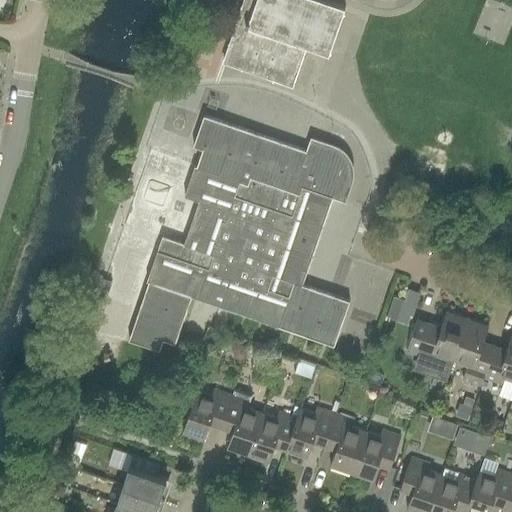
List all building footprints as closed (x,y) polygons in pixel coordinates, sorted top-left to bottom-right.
[(330,53),(346,6),(329,0),(245,0),(224,62),(294,86),(308,45),(330,53)] [(325,145),(321,156),(205,116),(194,146),(204,150),(198,166),(196,166),(185,196),(200,201),(185,244),(171,239),(166,253),(158,251),(148,281),(150,282),(130,340),(160,351),(164,340),(176,344),(193,297),(335,346),(351,301),(303,285),(333,198),(344,202),(351,183),(353,172),(350,162),(339,150),(334,148),(325,145)] [(107,300),(114,281),(107,279),(102,277),(96,296),(99,297),(107,300)] [(399,320),(406,300),(395,297),(389,316),(399,320)] [(453,363),(468,319),(447,312),(442,327),(419,319),(407,352),(438,363),(439,358),(453,363)] [(484,379),(495,346),(484,342),(489,327),(468,319),(453,363),(467,368),(463,380),(482,386),(484,379)] [(504,381),(511,383),(511,335),(507,350),(495,346),(484,379),(503,385),(504,381)] [(211,424),(222,428),(233,397),(214,390),(212,396),(198,391),(184,432),(206,440),(211,424)] [(233,397),(222,428),(234,432),(229,448),(250,456),(264,414),(249,409),(251,403),(233,397)] [(467,398),(460,416),(469,419),(475,401),(467,398)] [(314,443),(325,447),(336,414),(318,408),(316,415),(302,410),(304,404),(303,403),(297,419),(299,418),(290,445),(289,445),(287,451),(309,458),(314,443)] [(264,414),(250,456),(270,463),(276,447),(287,451),(289,445),(290,445),(299,418),(297,419),(280,412),(277,419),(264,414)] [(429,426),(453,435),(458,421),(434,412),(429,426)] [(331,466),(353,474),(367,432),(352,427),(355,421),(336,414),(325,447),(337,451),(331,466)] [(494,418),(490,428),(500,431),(503,421),(494,418)] [(381,437),(367,432),(353,474),(374,481),(379,466),(391,470),(402,437),(383,431),(381,437)] [(477,433),(471,449),(484,453),(489,437),(477,433)] [(80,462),(84,441),(75,440),(72,460),(80,462)] [(413,511),(430,511),(443,475),(429,471),(431,465),(412,458),(401,491),(414,496),(408,510),(413,511)] [(490,511),(493,505),(504,509),(511,486),(511,474),(498,470),(496,476),(482,472),(484,465),(482,465),(477,480),(478,481),(469,507),(468,507),(466,511),(490,511)] [(124,485),(162,498),(169,480),(131,466),(130,468),(124,485)] [(457,480),(443,475),(430,511),(454,511),(455,510),(462,511),(466,511),(468,507),(469,507),(478,481),(477,480),(459,474),(457,480)] [(64,494),(67,487),(55,483),(53,490),(64,494)] [(118,503),(142,511),(157,511),(162,498),(124,485),(118,503)] [(114,511),(142,511),(118,503),(114,511)]
